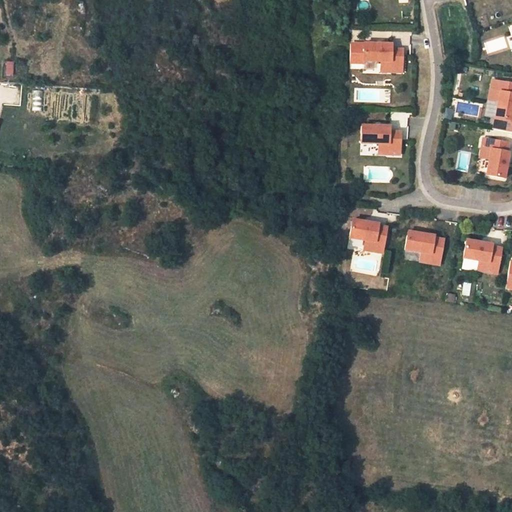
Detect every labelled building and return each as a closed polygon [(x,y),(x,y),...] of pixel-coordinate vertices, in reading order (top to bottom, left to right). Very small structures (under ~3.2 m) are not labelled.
[(363,61),(364,44),(350,44),(350,63),(363,63),(363,61)] [(391,44),(364,44),(363,61),(381,62),(380,66),(390,66),(390,72),(402,72),(402,49),(391,49),(391,44)] [(4,61),(4,75),(13,75),(13,61),(4,61)] [(511,83),(492,80),(490,90),(495,92),(494,101),(497,102),(494,118),(511,121),(511,83)] [(31,111),(42,111),(42,90),(31,90),(31,111)] [(511,121),(494,118),(492,129),(511,132),(511,121)] [(399,155),(400,132),(389,132),(389,127),(361,126),(361,144),(378,144),(378,148),(388,149),(387,155),(399,155)] [(506,152),(508,143),(483,138),(481,148),(487,149),(485,159),(489,159),(486,175),(504,178),(508,153),(506,152)] [(379,225),(353,220),(350,238),(364,241),(364,244),(374,246),(373,251),(382,253),(386,228),(379,227),(379,225)] [(439,265),(444,240),(434,238),(434,236),(407,231),(404,249),(421,252),(420,256),(430,257),(429,263),(439,265)] [(492,245),(466,240),(463,258),(478,261),(477,264),(487,266),(486,272),(496,273),(501,248),(491,247),(492,245)]
